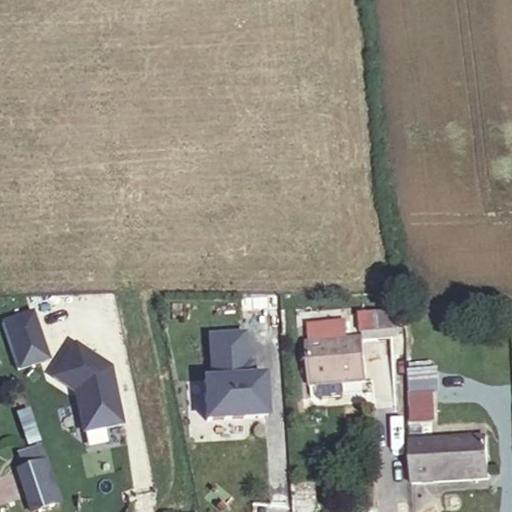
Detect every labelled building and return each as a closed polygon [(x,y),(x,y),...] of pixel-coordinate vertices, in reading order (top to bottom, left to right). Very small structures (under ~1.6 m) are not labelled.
[(37,313),(1,323),(16,373),(51,362),(37,313)] [(390,326),(389,323),(360,325),(363,348),(392,345),(392,343),(390,326)] [(404,342),(403,324),(390,326),(392,343),(404,342)] [(249,333),(210,336),(213,382),(203,383),(205,431),(276,427),(272,378),(252,379),(249,333)] [(113,369),(75,343),(51,381),(75,397),(82,437),(126,431),(113,369)] [(366,392),(363,348),(303,353),(307,397),(366,392)] [(411,426),(439,426),(438,372),(410,373),(411,426)] [(29,411),(17,415),(24,435),(36,430),(29,411)] [(492,491),(489,446),(410,449),(412,495),(492,491)] [(47,464),(42,448),(17,455),(22,471),(47,464)] [(50,511),(60,509),(47,464),(22,471),(33,511),(50,511)]
